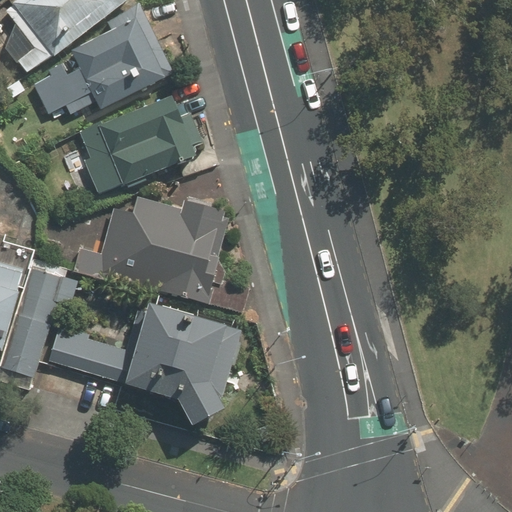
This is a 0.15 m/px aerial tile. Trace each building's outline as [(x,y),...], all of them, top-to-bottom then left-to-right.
[(19,0),(13,5),(16,9),(9,14),(16,24),(6,50),(30,75),(52,59),(130,2),(132,0),(19,0)] [(74,51),(78,58),(48,72),(51,77),(35,85),(49,114),(65,107),(70,116),(99,102),(103,110),(175,75),(140,4),(107,20),(114,32),(74,51)] [(100,194),(122,186),(196,158),(193,149),(202,145),(190,113),(180,116),(173,98),(102,125),(77,134),(100,194)] [(215,256),(225,214),(139,193),(135,211),(115,206),(103,254),(80,249),(74,272),(211,306),(223,258),(215,256)] [(63,276),(0,257),(0,366),(35,376),(63,276)] [(242,333),(204,321),(142,301),(126,349),(59,328),(49,360),(177,402),(193,428),(224,410),(220,403),(242,333)]
